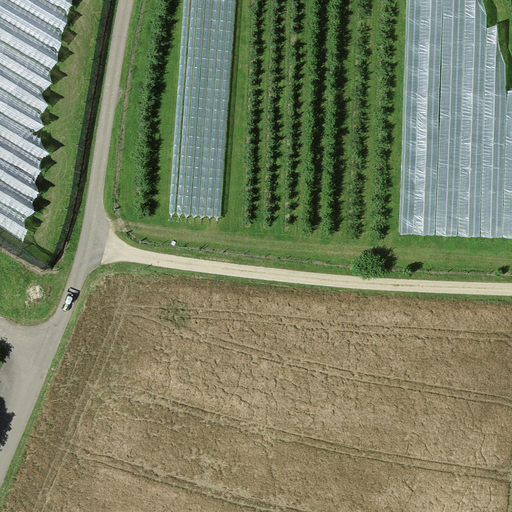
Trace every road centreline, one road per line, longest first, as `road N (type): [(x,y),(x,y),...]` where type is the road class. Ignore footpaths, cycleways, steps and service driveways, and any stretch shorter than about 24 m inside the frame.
road 1 (track): [(90,246),(260,276),(511,291)]
road 2 (unclassified): [(0,329),(50,352),(0,471)]
